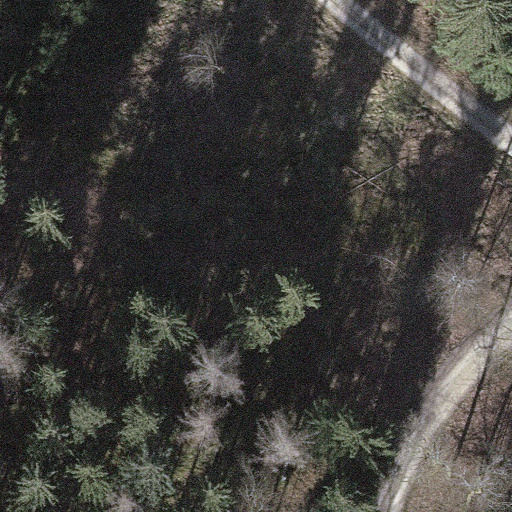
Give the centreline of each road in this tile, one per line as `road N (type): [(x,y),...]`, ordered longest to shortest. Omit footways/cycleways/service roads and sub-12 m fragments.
road 1 (track): [(511,336),(471,368),(376,491),(379,511)]
road 2 (track): [(345,0),(511,147)]
